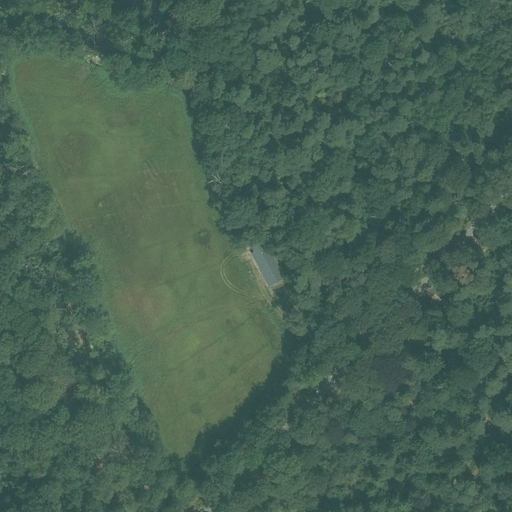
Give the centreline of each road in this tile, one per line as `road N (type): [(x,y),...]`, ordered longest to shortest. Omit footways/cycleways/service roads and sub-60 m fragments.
road 1 (tertiary): [(212,511),(511,198)]
road 2 (unclassified): [(42,511),(0,394)]
road 3 (track): [(511,370),(436,278)]
